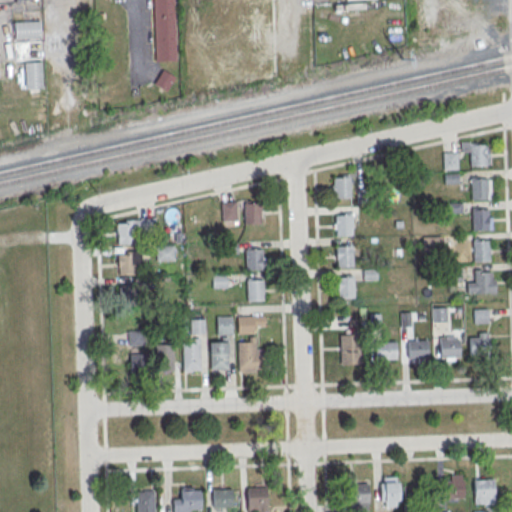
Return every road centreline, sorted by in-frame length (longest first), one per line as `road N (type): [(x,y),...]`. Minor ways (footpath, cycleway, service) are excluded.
road 1 (residential): [(511,109),(82,213)]
road 2 (residential): [(511,394),(86,410)]
road 3 (residential): [(88,456),(511,440)]
road 4 (residential): [(294,160),(307,511)]
road 5 (residential): [(82,213),(89,511)]
